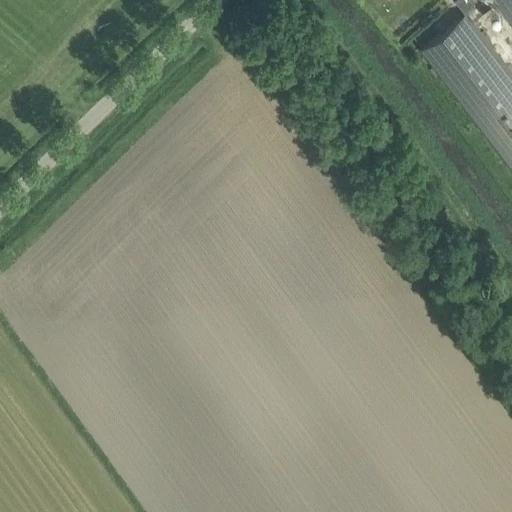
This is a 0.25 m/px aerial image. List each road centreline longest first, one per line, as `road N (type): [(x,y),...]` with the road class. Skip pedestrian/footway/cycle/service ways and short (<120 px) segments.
road 1 (track): [(511,271),(307,0)]
road 2 (unclassified): [(0,220),(224,0)]
